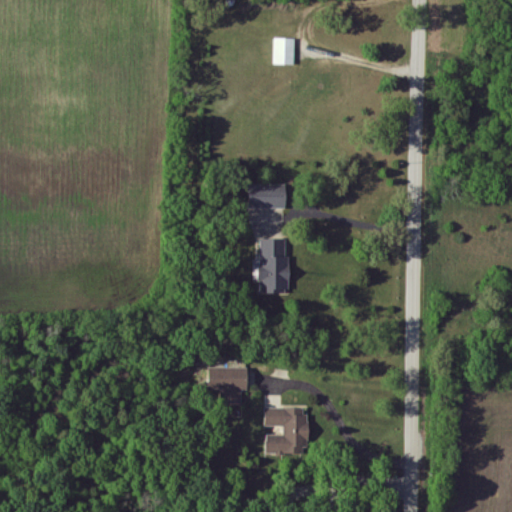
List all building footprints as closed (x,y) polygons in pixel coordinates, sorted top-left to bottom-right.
[(274,66),(295,67),(296,40),(275,39),(274,66)] [(285,186),(248,187),(249,210),(286,208),(285,186)] [(259,294),(287,294),(288,241),(259,241),(259,294)] [(247,390),(247,368),(208,367),(208,389),(221,390),(220,405),(241,406),(242,389),(247,390)] [(265,427),(283,427),(283,435),(267,435),(267,454),(307,454),(307,408),(265,408),(265,427)]
